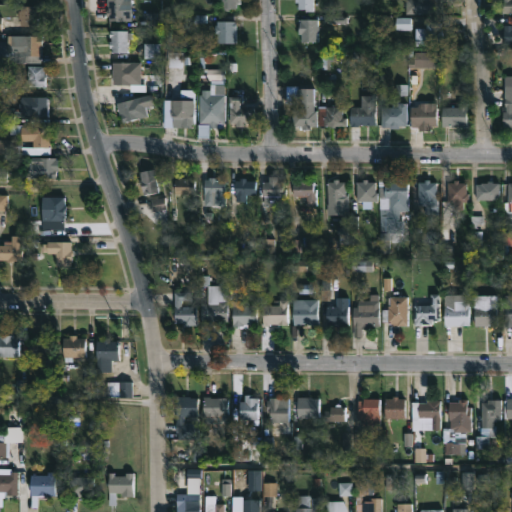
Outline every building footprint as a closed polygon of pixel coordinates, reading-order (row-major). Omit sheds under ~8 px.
[(132,0),(132,20),(109,20),(109,16),(107,16),(107,9),(109,9),(109,5),(107,5),(107,0),(132,0)] [(237,0),(237,1),(234,1),(234,8),(227,7),(227,9),(218,9),(218,0),(237,0)] [(312,0),(312,11),(304,11),(304,8),(297,8),(297,2),(294,2),(294,0),(312,0)] [(440,0),(440,13),(404,13),(404,0),(440,0)] [(511,0),(511,12),(501,12),(501,5),(503,5),(503,2),(501,2),(501,0),(511,0)] [(35,5),(35,7),(38,7),(38,25),(19,25),(19,18),(17,18),(19,5),(35,5)] [(317,20),(316,40),(300,40),(300,32),(296,32),(297,23),(298,21),(299,21),(299,18),(317,18),(317,20)] [(234,20),(234,23),(236,23),(234,42),(215,42),(215,32),(213,32),(215,20),(234,20)] [(438,22),(438,31),(442,30),(442,45),(415,45),(415,27),(423,27),(424,28),(424,22),(438,22)] [(511,42),(510,42),(510,45),(503,45),(503,24),(511,24),(511,27),(511,42)] [(126,29),(126,31),(132,32),(132,38),(128,38),(128,52),(109,52),(109,46),(107,46),(107,41),(109,41),(109,36),(107,36),(108,29),(126,29)] [(42,34),(40,54),(22,54),(23,44),(20,44),(21,39),(22,39),(23,34),(42,34)] [(7,42),(6,47),(11,47),(11,49),(12,49),(12,52),(11,52),(11,62),(0,62),(0,46),(1,47),(1,42),(7,42)] [(437,51),(437,67),(414,66),(413,52),(437,51)] [(140,62),(140,84),(113,84),(113,79),(112,79),(112,61),(140,62)] [(43,65),(43,67),(45,67),(45,82),(44,82),(44,85),(27,85),(27,74),(24,75),(24,70),(27,70),(27,65),(43,65)] [(511,84),(511,130),(509,130),(510,126),(501,126),(501,106),(504,106),(504,84),(511,84)] [(311,101),(312,108),(315,108),(315,124),(308,124),(308,128),(300,128),(300,124),(290,124),(290,110),(304,109),(304,105),(297,105),(297,87),(313,87),(313,101),(311,101)] [(176,126),(167,126),(167,98),(179,98),(179,88),(194,88),(193,122),(188,122),(187,126),(176,126)] [(223,94),(223,122),(216,122),(216,127),(208,127),(207,138),(197,138),(196,123),(198,123),(198,112),(195,111),(195,108),(198,108),(198,93),(200,93),(200,89),(208,89),(208,93),(223,94)] [(239,102),(239,106),(253,106),(253,115),(250,115),(250,122),(243,122),(243,126),(234,126),(234,122),(228,122),(228,95),(235,95),(235,90),(241,90),(241,102),(239,102)] [(141,94),(147,115),(121,121),(115,104),(118,103),(118,101),(141,94)] [(351,124),(350,124),(350,105),(360,106),(360,94),(374,94),(374,124),(351,124)] [(48,98),(47,117),(26,116),(25,118),(13,117),(13,122),(0,122),(0,107),(13,107),(13,110),(20,110),(20,107),(18,107),(18,102),(20,102),(20,95),(46,96),(46,98),(48,98)] [(396,100),(395,102),(405,102),(404,125),(380,124),(380,106),(391,106),(391,100),(396,100)] [(436,103),(435,125),(431,124),(430,130),(416,130),(416,125),(410,125),(410,106),(426,107),(426,102),(436,103)] [(443,125),(441,125),(441,106),(458,106),(458,102),(467,102),(467,125),(443,125)] [(325,105),(342,106),(342,117),(346,117),(346,128),(331,128),(331,125),(317,124),(317,105),(325,105)] [(49,138),(49,155),(32,155),(32,153),(0,153),(0,138),(15,138),(15,134),(21,134),(21,127),(51,127),(51,138),(49,138)] [(56,169),(56,177),(37,177),(38,166),(36,166),(36,163),(29,163),(30,156),(54,157),(54,158),(56,159),(56,169)] [(154,168),(157,192),(142,194),(141,182),(138,182),(138,179),(140,178),(138,170),(154,168)] [(215,179),(224,179),(223,195),(214,194),(214,202),(203,202),(204,178),(207,178),(207,176),(215,177),(215,179)] [(405,176),(406,198),(408,198),(408,210),(399,210),(399,220),(402,219),(402,241),(389,241),(389,253),(380,253),(379,240),(379,184),(389,182),(389,177),(405,176)] [(276,177),(275,181),(281,181),(281,188),(285,188),(285,196),(262,195),(262,180),(267,180),(268,177),(276,177)] [(308,177),(308,181),(312,181),(312,191),(315,191),(315,204),(296,204),(296,196),(292,195),(292,180),(298,181),(298,177),(308,177)] [(176,195),(193,195),(193,178),(176,178),(176,195)] [(244,178),(244,180),(253,180),(253,194),(244,195),(244,202),(233,202),(233,180),(244,178)] [(338,178),(338,181),(344,181),(344,194),(346,194),(346,199),(347,199),(347,213),(330,213),(330,204),(325,204),(326,181),(333,181),(333,178),(338,178)] [(367,178),(367,181),(375,181),(375,191),(377,191),(377,201),(355,200),(356,182),(361,182),(362,178),(367,178)] [(429,179),(429,182),(436,182),(437,214),(423,214),(423,205),(416,205),(417,181),(429,179)] [(458,179),(458,182),(465,182),(465,185),(468,185),(468,203),(461,203),(461,208),(459,208),(459,209),(447,209),(447,182),(453,182),(453,179),(458,179)] [(492,180),(492,182),(498,182),(498,196),(496,196),(496,200),(475,200),(475,183),(492,180)] [(63,196),(63,204),(65,204),(65,210),(63,210),(63,217),(62,217),(62,228),(28,228),(28,220),(40,220),(40,196),(63,196)] [(21,241),(21,260),(6,261),(6,259),(0,259),(0,244),(2,244),(2,240),(10,240),(10,234),(21,234),(21,241)] [(71,253),(71,265),(53,265),(53,252),(45,252),(45,240),(72,241),(71,253)] [(207,320),(201,320),(201,304),(206,304),(206,285),(225,285),(226,320),(207,320)] [(180,299),(180,306),(195,306),(195,326),(183,326),(183,322),(173,322),(173,291),(186,291),(186,299),(180,299)] [(414,325),(413,305),(431,305),(431,293),(439,293),(440,320),(433,320),(434,325),(414,325)] [(482,325),(474,325),(474,295),(496,294),(497,325),(482,325)] [(511,294),(511,324),(511,325),(506,327),(504,325),(503,294),(511,294)] [(347,296),(348,324),(325,326),(325,306),(335,305),(335,297),(347,296)] [(407,296),(407,326),(392,326),(392,324),(387,324),(387,322),(381,321),(381,309),(386,309),(386,298),(388,298),(388,296),(407,296)] [(461,297),(461,301),(469,301),(469,326),(444,326),(444,297),(461,297)] [(320,298),(320,323),(294,324),(294,298),(320,298)] [(287,300),(287,325),(268,324),(268,326),(261,326),(261,305),(278,305),(278,300),(287,300)] [(355,336),(353,336),(353,307),(356,307),(356,300),(378,300),(378,325),(368,325),(368,328),(361,328),(361,336),(355,336)] [(256,305),(256,323),(247,323),(247,328),(238,328),(238,325),(231,325),(232,305),(256,305)] [(0,334),(12,334),(12,337),(17,337),(16,356),(0,356),(0,334)] [(87,337),(87,340),(90,340),(90,344),(87,344),(87,357),(65,356),(65,337),(71,337),(71,334),(79,334),(79,337),(87,337)] [(55,339),(54,355),(28,353),(29,337),(55,339)] [(121,339),(121,359),(113,359),(113,371),(97,371),(98,340),(104,340),(104,337),(112,337),(112,339),(121,339)] [(250,394),(250,397),(256,397),(256,420),(237,420),(238,401),(243,401),(243,394),(250,394)] [(189,396),(189,397),(196,397),(196,416),(181,416),(181,423),(187,423),(188,438),(177,438),(177,430),(174,430),(175,396),(189,396)] [(209,396),(209,397),(227,397),(228,422),(219,422),(219,419),(215,419),(215,422),(202,422),(201,396),(209,396)] [(309,396),(309,398),(316,397),(317,417),(297,418),(295,397),(309,396)] [(397,396),(397,398),(403,398),(403,418),(384,417),(384,398),(397,396)] [(290,397),(291,421),(271,421),(271,411),(268,411),(269,399),(271,399),(271,397),(290,397)] [(380,398),(380,415),(368,415),(368,417),(364,417),(364,415),(363,415),(363,411),(357,411),(357,400),(364,400),(364,398),(380,398)] [(439,400),(439,429),(417,429),(417,420),(412,420),(412,412),(416,412),(417,402),(426,402),(426,399),(439,400)] [(467,399),(467,407),(471,407),(470,432),(463,431),(464,454),(443,454),(443,430),(453,431),(453,429),(449,428),(449,420),(447,420),(448,402),(458,402),(458,399),(467,399)] [(495,421),(495,435),(488,436),(488,448),(475,448),(475,435),(486,435),(486,428),(481,428),(480,402),(487,402),(487,400),(500,399),(501,421),(495,421)] [(345,407),(346,417),(344,417),(344,421),(323,421),(323,411),(329,410),(329,407),(333,407),(333,405),(336,403),(338,403),(340,406),(345,407)] [(16,471),(17,495),(4,495),(4,491),(0,491),(0,474),(8,474),(8,471),(16,471)] [(54,471),(54,495),(35,495),(35,507),(29,507),(28,474),(33,473),(33,474),(45,474),(45,471),(54,471)] [(133,472),(133,496),(121,496),(121,492),(115,492),(115,505),(108,505),(108,472),(114,472),(114,475),(125,475),(125,472),(133,472)] [(96,476),(96,499),(82,499),(82,496),(67,496),(67,476),(96,476)] [(238,478),(238,481),(249,480),(250,495),(222,496),(221,478),(238,478)] [(362,480),(376,480),(376,484),(380,484),(380,489),(374,489),(374,493),(354,494),(354,480),(362,480)] [(190,506),(190,511),(174,511),(174,494),(197,493),(197,506),(190,506)] [(310,496),(310,498),(321,498),(320,511),(294,511),(295,507),(297,507),(297,496),(310,496)] [(381,498),(380,511),(361,511),(362,501),(370,501),(370,497),(381,498)] [(324,511),(324,500),(346,500),(346,511),(324,511)] [(410,502),(410,511),(395,511),(395,503),(410,502)] [(222,503),(222,511),(203,511),(213,511),(213,503),(222,503)]
